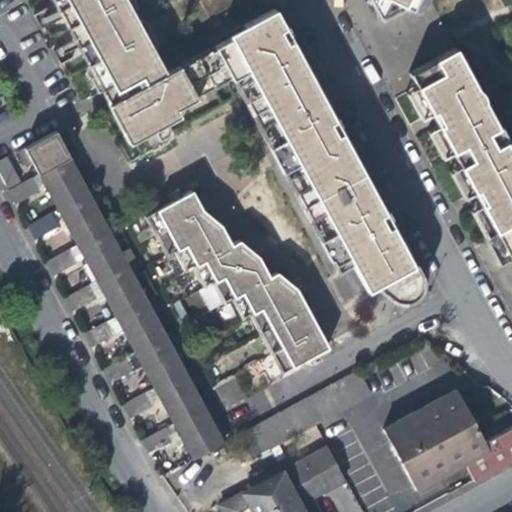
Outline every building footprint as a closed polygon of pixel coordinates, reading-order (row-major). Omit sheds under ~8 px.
[(111,108),(170,78),(128,0),(54,0),(56,3),(63,16),(76,40),(83,55),(111,108)] [(370,0),(383,22),(407,9),(386,0),(370,0)] [(386,0),(407,9),(417,13),(423,0),(386,0)] [(40,27),(63,16),(56,3),(34,14),(40,27)] [(235,43),(220,52),(234,79),(253,111),(290,179),(332,257),(341,274),(356,266),(373,297),(384,290),(391,298),(405,305),(418,304),(426,290),(421,271),(279,10),(231,36),(235,43)] [(61,66),(83,55),(76,40),(54,50),(61,66)] [(197,98),(234,79),(220,52),(183,71),(197,98)] [(424,126),(436,119),(447,113),(451,122),(441,128),(429,135),(445,164),(456,158),(462,170),(452,175),(467,204),(479,197),(488,192),(494,202),(484,207),(472,214),(488,242),(511,229),(511,147),(489,105),(489,101),(488,98),(486,95),(483,93),(461,53),(414,78),(420,89),(408,96),(424,126)] [(183,71),(170,78),(111,108),(132,149),(157,136),(170,129),(185,121),(179,112),(199,102),(197,98),(183,71)] [(436,119),(441,128),(451,122),(447,113),(436,119)] [(160,411),(168,424),(180,448),(187,460),(218,444),(207,424),(213,420),(206,405),(199,409),(187,386),(193,383),(186,368),(179,372),(168,350),(174,346),(167,332),(160,336),(149,315),(155,312),(148,297),(141,300),(130,279),(136,276),(129,261),(122,265),(111,244),(117,240),(109,225),(103,229),(92,209),(98,205),(91,191),(84,194),(73,172),(79,169),(71,154),(65,158),(59,147),(65,143),(58,129),(14,152),(21,166),(28,163),(30,167),(48,200),(66,234),(84,268),(105,307),(122,338),(140,372),(160,411)] [(174,134),(170,129),(157,136),(161,141),(174,134)] [(0,159),(0,183),(3,188),(16,182),(3,158),(0,159)] [(27,176),(16,182),(3,188),(10,202),(34,190),(27,176)] [(164,197),(168,206),(173,203),(182,198),(178,189),(164,197)] [(234,246),(227,234),(223,227),(214,221),(205,212),(194,192),(182,198),(173,203),(168,206),(146,218),(167,256),(175,252),(185,271),(195,266),(205,286),(214,281),(225,302),(232,298),(243,318),(251,314),(285,376),(310,362),(316,359),(321,357),(332,351),(317,323),(307,304),(300,291),(289,282),(279,274),(271,278),(267,269),(262,261),(250,250),(241,242),(234,246)] [(479,197),(484,207),(494,202),(488,192),(479,197)] [(54,227),(46,213),(22,225),(29,239),(54,227)] [(511,262),(511,229),(488,242),(501,268),(511,262)] [(73,262),(65,249),(41,261),(48,275),(73,262)] [(92,298),(84,284),(60,297),(68,311),(92,298)] [(230,303),(218,310),(225,322),(237,315),(230,303)] [(111,334),(103,320),(79,332),(87,346),(111,334)] [(129,368),(122,355),(99,368),(105,381),(129,368)] [(323,361),(321,357),(316,359),(310,362),(313,366),(323,361)] [(238,434),(252,459),(371,395),(358,371),(238,434)] [(416,490),(467,463),(478,483),(511,465),(511,428),(506,431),(486,442),(473,417),(459,390),(384,429),(416,490)] [(149,405),(141,391),(118,403),(125,418),(149,405)] [(167,441),(161,428),(138,440),(145,453),(167,441)] [(324,511),(317,500),(349,483),(328,444),(284,469),(240,493),(217,505),(221,511),(324,511)] [(252,479),(254,484),(284,469),(282,464),(252,479)]
